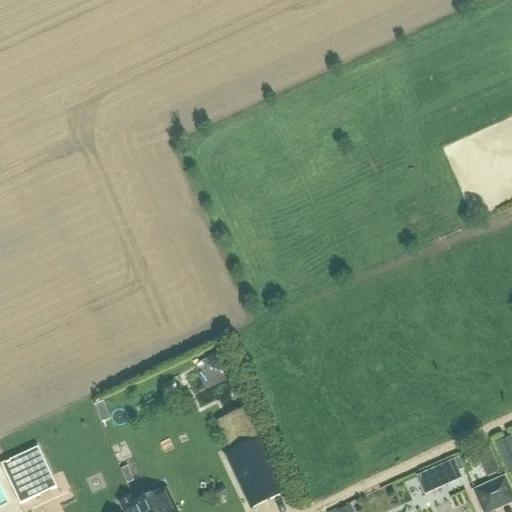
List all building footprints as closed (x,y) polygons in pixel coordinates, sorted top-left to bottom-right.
[(221,354),(206,361),(211,371),(221,373),(228,369),(221,354)] [(160,387),(163,398),(184,393),(181,382),(160,387)] [(225,456),(250,511),(287,494),(261,439),(225,456)] [(38,449),(1,466),(20,506),(57,489),(38,449)] [(436,471),(443,488),(461,480),(457,473),(462,471),(458,461),(436,471)] [(480,511),(497,511),(511,505),(511,492),(505,477),(472,492),(480,511)] [(175,511),(165,490),(136,503),(133,496),(119,503),(123,511),(175,511)]
